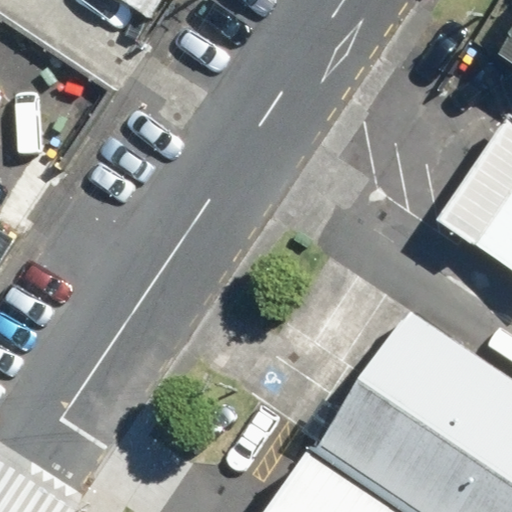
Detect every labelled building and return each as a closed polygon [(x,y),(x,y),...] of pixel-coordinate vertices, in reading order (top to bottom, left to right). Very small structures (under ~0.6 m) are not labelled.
[(173,0),(102,0),(152,32),(173,0)] [(511,130),(448,225),(511,267),(511,130)] [(0,268),(21,235),(0,223),(0,268)] [(418,312),(327,450),(421,511),(510,511),(511,374),(451,334),(418,312)] [(411,511),(326,454),(288,511),(411,511)]
